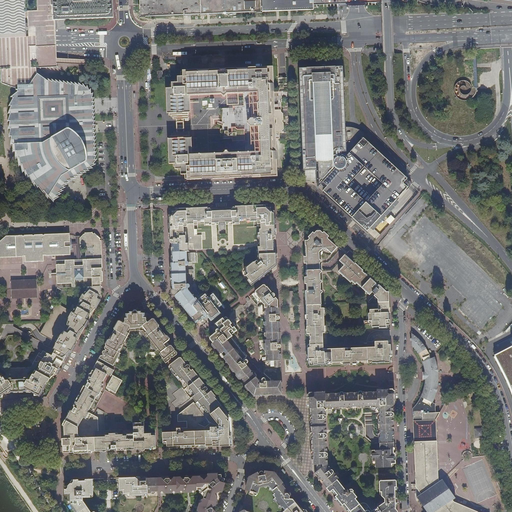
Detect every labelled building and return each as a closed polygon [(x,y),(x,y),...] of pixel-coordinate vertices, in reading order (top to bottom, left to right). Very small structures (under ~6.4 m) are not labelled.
[(113,18),(112,0),(52,0),(53,6),(53,20),(55,20),(113,18)] [(139,0),(140,17),(260,13),(259,0),(139,0)] [(408,186),(411,182),(393,165),(383,157),(364,138),(367,135),(366,133),(363,132),(359,129),(354,128),(349,127),(346,127),(343,67),(326,67),(326,65),(313,66),(313,68),(299,69),(303,166),(316,165),(317,165),(318,175),(319,187),(323,183),(327,187),(323,191),(362,227),(364,226),(365,227),(364,229),(367,232),(408,188),(403,184),(404,183),(408,186)] [(226,93),(226,92),(229,92),(230,93),(234,93),(234,91),(243,91),(262,90),(262,78),(262,72),(256,72),(256,67),(247,67),(248,73),(190,76),(191,92),(191,94),(200,93),(220,92),(220,94),(222,95),(222,96),(224,96),(225,96),(226,93)] [(21,88),(16,90),(17,91),(14,95),(12,100),(11,104),(10,111),(10,115),(10,121),(14,122),(14,127),(15,133),(16,142),(19,149),(21,154),(23,159),(27,165),(30,170),(35,176),(40,182),(47,188),(54,194),(63,181),(67,176),(68,175),(71,178),(90,167),(92,164),(93,163),(94,160),(91,96),(90,92),(89,90),(86,88),(84,86),(79,86),(37,80),(37,75),(29,86),(25,86),(26,87),(21,88)] [(191,92),(190,76),(176,77),(177,80),(177,82),(171,83),(171,88),(166,88),(166,95),(172,94),(172,113),(172,119),(177,119),(177,120),(185,120),(185,118),(189,118),(188,92),(191,92)] [(281,111),(281,108),(278,109),(278,103),(267,104),(267,97),(268,97),(268,91),(269,91),(274,91),(273,83),(268,83),(268,78),(262,78),(262,90),(243,91),(243,105),(232,106),(232,109),(221,110),(222,133),(226,132),(226,135),(229,135),(229,134),(232,134),(232,139),(232,141),(234,141),(236,141),(236,144),(245,143),(245,145),(246,154),(230,154),(230,153),(228,151),(228,150),(225,150),(225,151),(223,153),(223,155),(221,155),(213,155),(211,155),(211,154),(206,154),(206,155),(196,156),(190,156),(190,142),(191,142),(191,139),(190,139),(189,132),(185,132),(185,130),(177,131),(177,132),(173,133),(173,141),(174,157),(168,157),(169,164),(174,163),(175,169),(180,169),(181,174),(212,172),(213,174),(230,173),(230,172),(252,171),(252,177),(261,177),(261,170),(266,170),(266,165),(272,164),(271,159),(277,158),(277,150),(270,150),(270,145),(269,145),(268,139),(280,138),(279,132),(282,132),(282,130),(283,129),(283,113),(281,111)] [(275,239),(276,238),(275,215),(272,215),(271,213),(270,213),(269,214),(265,211),(266,208),(266,204),(236,205),(236,206),(233,206),(233,207),(233,208),(233,222),(233,224),(236,224),(236,222),(258,221),(258,223),(262,223),(262,229),(259,229),(259,232),(258,232),(258,235),(260,235),(260,243),(264,243),(264,246),(261,246),(258,246),(258,259),(261,259),(275,254),(275,253),(275,245),(271,246),(271,243),(273,243),(273,240),(274,240),(275,239)] [(178,208),(179,211),(179,213),(180,214),(176,218),(175,217),(173,217),(173,220),(170,220),(171,243),(173,243),(173,251),(187,250),(189,250),(189,243),(194,243),(194,249),(203,249),(202,235),(195,235),(195,223),(210,223),(210,225),(212,225),(212,223),(212,209),(210,207),(209,209),(208,209),(208,207),(178,208)] [(212,209),(212,223),(219,222),(219,224),(227,224),(227,222),(233,222),(233,208),(222,209),(212,209)] [(338,247),(327,237),(318,229),(305,243),(305,244),(306,257),(306,260),(317,259),(317,254),(316,254),(317,253),(319,252),(322,249),(327,249),(331,253),(338,247)] [(89,286),(102,286),(102,282),(104,278),(103,239),(95,232),(86,233),(81,238),(81,248),(86,248),(86,259),(85,259),(85,260),(81,260),(81,263),(77,263),(76,260),(56,261),(57,271),(59,273),(62,273),(62,275),(59,275),(57,277),(58,288),(64,291),(66,287),(89,286)] [(69,234),(13,236),(14,258),(23,257),(24,256),(26,256),(26,263),(44,262),(44,255),(46,255),(46,256),(52,256),(71,255),(71,248),(71,247),(70,247),(69,242),(71,240),(71,235),(69,235),(69,234)] [(13,236),(12,236),(7,236),(0,241),(0,257),(6,256),(7,258),(14,258),(13,236)] [(320,262),(319,252),(317,253),(316,254),(317,254),(317,259),(306,260),(306,263),(320,262)] [(192,266),(191,253),(187,253),(173,254),(173,263),(172,263),(172,267),(186,267),(186,266),(192,266)] [(275,253),(275,254),(275,264),(269,269),(270,271),(272,269),(277,266),(277,253),(275,253)] [(265,275),(270,271),(269,269),(275,264),(275,254),(261,259),(261,261),(261,262),(260,263),(257,260),(255,262),(253,261),(246,266),(246,272),(248,274),(246,275),(253,284),(259,279),(260,280),(265,276),(265,275)] [(363,270),(345,254),(339,261),(340,261),(344,265),(338,271),(350,283),(352,281),(355,284),(357,283),(369,295),(372,292),(375,294),(374,295),(378,298),(378,302),(389,302),(389,294),(379,285),(377,286),(376,286),(375,284),(376,283),(366,273),(365,275),(362,272),(363,270)] [(322,304),(320,262),(306,263),(307,283),(308,284),(310,286),(309,290),(307,291),(306,291),(306,305),(322,304)] [(173,287),(193,281),(193,269),(186,270),(172,270),(173,287)] [(37,280),(15,280),(16,284),(16,289),(17,298),(38,297),(37,280)] [(193,284),(193,281),(173,287),(173,292),(178,299),(188,290),(188,288),(190,287),(190,286),(190,285),(190,284),(193,284)] [(264,284),(255,291),(257,294),(256,295),(258,297),(258,298),(258,300),(259,301),(261,301),(262,302),(266,302),(266,304),(265,304),(265,310),(264,312),(264,315),(265,315),(265,322),(264,322),(264,324),(266,326),(266,333),(264,333),(265,335),(266,336),(266,340),(264,340),(264,349),(265,351),(265,353),(267,355),(267,361),(264,361),(264,374),(269,378),(271,378),(278,378),(278,361),(280,361),(278,301),(267,287),(264,284)] [(91,314),(93,313),(97,307),(95,305),(94,305),(91,304),(92,302),(94,302),(94,301),(99,303),(102,298),(102,286),(89,286),(89,290),(88,292),(86,291),(84,294),(83,293),(80,299),(81,300),(79,307),(78,306),(73,311),(62,305),(60,300),(48,323),(46,323),(42,330),(40,334),(56,342),(72,351),(85,326),(81,324),(83,321),(86,323),(91,314)] [(267,286),(267,287),(278,301),(280,361),(281,361),(278,300),(267,286)] [(190,292),(188,290),(178,299),(180,301),(190,292)] [(195,298),(190,292),(180,301),(184,307),(195,298)] [(188,311),(192,317),(193,317),(197,322),(202,317),(201,316),(202,315),(204,315),(205,315),(206,314),(206,312),(212,319),(219,313),(216,309),(221,304),(213,295),(208,299),(206,297),(199,303),(188,311)] [(48,323),(60,300),(60,298),(46,323),(48,323)] [(188,311),(199,303),(195,298),(184,307),(188,311)] [(389,302),(378,302),(378,309),(370,310),(370,314),(368,314),(369,321),(364,321),(364,324),(372,324),(372,327),(379,327),(379,329),(387,328),(387,325),(390,325),(389,312),(389,302)] [(322,304),(306,305),(307,334),(310,333),(311,345),(324,344),(323,333),(325,333),(324,308),(322,308),(322,304)] [(167,342),(170,340),(153,318),(148,322),(147,320),(146,313),(142,313),(142,311),(138,311),(138,310),(137,309),(136,309),(135,310),(134,310),(134,311),(130,311),(130,314),(125,314),(126,321),(125,323),(120,320),(117,326),(120,329),(119,331),(115,329),(104,348),(109,351),(105,357),(101,354),(99,358),(114,366),(121,353),(118,351),(121,345),(123,346),(131,331),(131,329),(140,328),(140,330),(140,332),(145,338),(146,337),(148,340),(147,341),(156,351),(167,342)] [(93,313),(91,314),(86,323),(85,326),(72,351),(93,313)] [(224,319),(223,317),(215,323),(218,328),(218,329),(216,330),(216,331),(217,332),(209,338),(213,342),(212,343),(226,361),(229,358),(232,361),(228,364),(234,371),(237,369),(255,392),(278,392),(278,381),(271,381),(266,381),(266,379),(266,378),(265,378),(264,378),(263,378),(262,379),(262,380),(259,380),(257,377),(258,376),(254,371),(252,371),(247,364),(248,363),(249,362),(249,360),(246,358),(248,356),(232,337),(233,336),(232,334),(238,330),(235,327),(236,326),(233,322),(232,323),(227,316),(224,319)] [(209,328),(203,332),(207,337),(212,333),(209,328)] [(413,409),(413,421),(436,420),(440,413),(435,413),(435,404),(432,403),(435,397),(437,389),(438,383),(439,379),(438,370),(436,363),(434,357),(431,359),(428,352),(425,347),(420,340),(416,337),(411,334),(411,339),(410,339),(410,341),(412,341),(412,346),(414,349),(418,354),(421,359),(423,364),(424,368),(425,372),(426,372),(427,380),(425,380),(424,385),(423,391),(419,399),(416,404),(413,409)] [(311,348),(308,348),(308,359),(311,359),(311,365),(328,365),(328,364),(332,364),(332,361),(368,360),(368,362),(372,362),(372,363),(391,362),(391,358),(390,356),(392,356),(391,351),(391,342),(390,342),(390,341),(375,342),(376,347),(351,348),(351,351),(348,351),(348,348),(324,349),(324,347),(311,348)] [(72,351),(56,342),(54,349),(67,356),(72,351)] [(170,345),(167,342),(156,351),(154,352),(157,356),(160,354),(170,345)] [(166,363),(178,354),(171,345),(170,345),(160,354),(164,359),(163,360),(166,363)] [(511,347),(495,356),(506,378),(511,390),(511,347)] [(28,379),(29,390),(34,393),(34,395),(38,395),(39,396),(50,378),(51,379),(54,373),(59,376),(62,369),(60,368),(52,363),(55,357),(52,356),(41,350),(40,352),(35,361),(35,362),(39,361),(43,360),(44,362),(42,364),(44,365),(43,367),(41,366),(38,372),(36,371),(35,373),(33,373),(31,376),(35,378),(34,382),(30,379),(28,379)] [(52,363),(60,368),(63,362),(55,357),(52,363)] [(209,447),(230,446),(229,419),(220,407),(221,406),(188,364),(187,365),(182,357),(180,357),(170,365),(172,368),(181,379),(183,378),(187,383),(191,389),(200,400),(197,402),(195,404),(194,402),(177,415),(178,422),(187,422),(188,428),(188,430),(184,430),(184,428),(177,428),(177,432),(163,432),(163,443),(165,444),(167,444),(167,449),(185,448),(185,441),(188,441),(188,448),(199,447),(199,442),(206,442),(206,440),(208,440),(209,447)] [(271,378),(271,381),(278,381),(278,392),(255,392),(237,369),(234,371),(253,396),(256,396),(279,395),(282,393),(281,361),(280,361),(278,361),(278,378),(271,378)] [(63,445),(65,453),(99,452),(98,431),(98,417),(88,412),(97,396),(95,395),(97,393),(98,393),(100,394),(103,388),(102,387),(103,384),(102,383),(101,382),(102,379),(104,380),(107,374),(111,376),(114,370),(103,365),(97,362),(63,425),(62,425),(63,445)] [(188,364),(221,406),(222,405),(215,396),(188,364)] [(181,379),(172,368),(170,369),(179,381),(181,379)] [(0,397),(2,397),(2,395),(10,389),(12,391),(15,390),(15,382),(10,381),(6,381),(6,380),(4,377),(0,374),(0,397)] [(123,380),(113,375),(106,388),(116,393),(123,380)] [(21,382),(20,379),(6,380),(6,381),(10,381),(15,382),(15,390),(21,390),(21,382)] [(21,382),(21,390),(22,390),(24,389),(26,388),(29,390),(28,379),(26,380),(23,380),(21,382)] [(192,397),(197,402),(200,400),(191,389),(189,390),(194,396),(192,397)] [(392,390),(392,394),(393,405),(394,405),(393,390),(379,390),(377,390),(376,391),(388,391),(392,390)] [(393,405),(392,394),(391,394),(390,392),(390,391),(388,391),(376,391),(376,392),(362,393),(362,392),(359,392),(358,393),(343,394),(343,393),(340,393),(339,393),(333,394),(325,394),(325,393),(312,394),(313,430),(313,431),(326,430),(325,420),(324,419),(325,419),(326,418),(326,416),(325,415),(320,415),(319,414),(321,412),(324,412),(323,411),(327,408),(328,409),(338,409),(339,407),(339,404),(341,404),(341,407),(351,407),(351,409),(356,408),(357,407),(360,407),(360,403),(364,403),(364,407),(366,408),(375,407),(376,405),(379,407),(380,406),(386,405),(386,409),(392,408),(392,405),(393,405)] [(231,419),(232,446),(233,446),(232,418),(222,405),(221,406),(231,419)] [(392,412),(392,408),(386,409),(386,405),(380,406),(379,407),(376,405),(375,407),(379,412),(379,415),(380,415),(383,412),(392,412)] [(229,419),(230,446),(232,446),(231,419),(221,406),(220,407),(229,419)] [(393,412),(392,412),(383,412),(380,415),(379,415),(380,424),(378,424),(378,429),(380,430),(380,433),(382,434),(382,437),(388,437),(388,436),(393,436),(393,435),(394,435),(394,431),(393,431),(393,430),(389,431),(389,428),(393,428),(393,416),(394,416),(393,412)] [(478,511),(467,507),(464,511),(453,511),(448,510),(432,487),(440,481),(438,479),(436,420),(413,421),(416,495),(417,497),(426,511),(478,511)] [(105,431),(106,451),(149,450),(149,447),(156,447),(155,435),(151,435),(151,433),(145,433),(144,422),(133,423),(134,434),(119,434),(119,436),(116,436),(116,434),(111,435),(111,430),(105,431)] [(485,437),(484,428),(474,428),(475,438),(485,437)] [(317,436),(314,436),(315,465),(316,464),(317,468),(318,470),(314,473),(318,477),(319,477),(323,482),(323,484),(327,488),(337,480),(338,479),(334,474),(332,473),(333,471),(332,470),(331,469),(330,470),(327,472),(325,472),(326,470),(329,467),(327,464),(327,460),(323,460),(322,458),(323,457),(326,457),(326,456),(327,457),(327,456),(327,453),(326,453),(327,452),(326,439),(325,438),(327,437),(327,434),(325,434),(325,433),(319,434),(317,436)] [(394,443),(379,444),(379,450),(372,450),(372,461),(375,461),(375,468),(391,467),(391,464),(396,464),(396,460),(391,460),(391,457),(395,457),(395,453),(393,453),(393,448),(394,448),(394,443)] [(250,476),(245,489),(250,491),(249,494),(253,496),(255,492),(259,493),(260,488),(268,486),(269,488),(270,488),(272,490),(272,491),(274,494),(273,495),(275,497),(274,498),(276,501),(276,502),(278,506),(280,506),(282,508),(282,507),(285,510),(295,502),(293,499),(290,499),(290,496),(291,495),(291,494),(290,492),(289,493),(287,493),(285,493),(285,491),(286,491),(283,487),(284,486),(276,475),(274,475),(274,472),(268,471),(268,472),(268,475),(269,476),(266,478),(265,475),(266,472),(264,471),(264,473),(263,473),(263,472),(262,471),(261,471),(259,472),(260,473),(259,474),(258,473),(257,473),(257,472),(250,476)] [(167,476),(165,477),(165,479),(164,480),(162,478),(162,493),(172,493),(174,491),(176,493),(180,493),(182,490),(183,492),(191,492),(193,490),(195,492),(197,490),(201,490),(204,495),(203,499),(201,500),(202,503),(200,504),(198,511),(197,511),(214,511),(216,510),(214,509),(217,498),(215,494),(220,492),(221,492),(225,479),(222,477),(221,474),(194,475),(191,479),(189,478),(189,476),(188,476),(188,475),(185,475),(185,476),(185,477),(169,478),(169,476),(167,476)] [(119,478),(120,491),(123,491),(123,495),(130,494),(132,496),(143,496),(146,494),(151,494),(151,492),(158,492),(158,482),(151,482),(150,479),(133,479),(133,477),(119,478)] [(69,505),(74,511),(79,511),(87,507),(83,502),(83,498),(92,498),(93,497),(92,479),(85,480),(85,481),(79,481),(79,480),(74,480),(74,481),(72,483),(70,483),(68,486),(68,488),(66,489),(65,489),(65,494),(68,495),(69,501),(70,501),(71,504),(69,505)] [(453,511),(464,511),(467,507),(454,502),(453,500),(456,498),(442,479),(440,481),(432,487),(448,510),(453,511)] [(337,480),(327,488),(330,492),(332,491),(336,496),(334,498),(341,506),(343,505),(348,511),(372,511),(366,504),(363,503),(359,504),(355,498),(356,497),(354,493),(353,493),(352,492),(353,491),(351,488),(348,490),(347,489),(346,491),(337,480)] [(377,505),(377,507),(380,511),(397,511),(398,511),(395,508),(394,509),(392,506),(398,502),(397,499),(397,488),(397,481),(395,480),(380,481),(379,482),(379,492),(381,492),(381,496),(384,499),(385,502),(383,503),(381,502),(377,505)] [(302,511),(304,510),(301,507),(299,508),(295,502),(285,510),(282,511),(302,511)]
